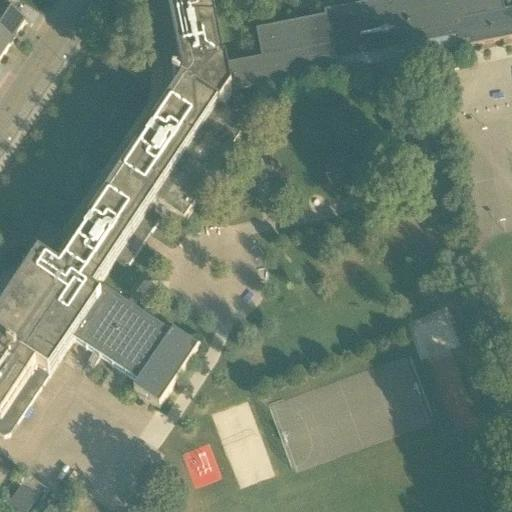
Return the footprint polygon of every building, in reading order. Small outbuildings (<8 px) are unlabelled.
[(8,9),(14,1),(13,0),(12,0),(0,0),(0,3),(8,8),(8,9)] [(0,437),(5,441),(10,440),(74,344),(139,387),(134,394),(160,411),(199,352),(174,335),(172,338),(99,290),(116,263),(124,269),(130,268),(142,250),(160,224),(148,216),(155,205),(182,224),(248,130),(222,112),(232,96),(511,40),(511,11),(505,13),(502,0),(402,0),(325,15),(326,20),(257,34),(262,61),(227,68),(227,67),(224,68),(210,0),(167,0),(183,76),(184,85),(183,88),(117,187),(107,180),(97,194),(99,201),(105,205),(74,251),(46,232),(23,267),(32,273),(19,292),(20,293),(0,323),(0,437)] [(26,26),(5,12),(0,8),(0,37),(12,46),(26,26)] [(0,64),(12,46),(0,37),(0,64)] [(7,510),(9,511),(30,511),(38,502),(21,491),(7,510)]
